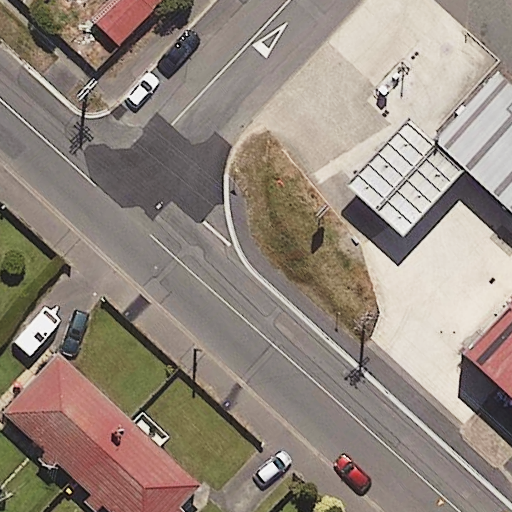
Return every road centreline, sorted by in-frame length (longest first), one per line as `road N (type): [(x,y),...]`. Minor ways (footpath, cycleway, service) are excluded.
road 1 (residential): [(455,511),(103,197)]
road 2 (residential): [(287,0),(103,197)]
road 3 (residential): [(103,197),(0,104)]
